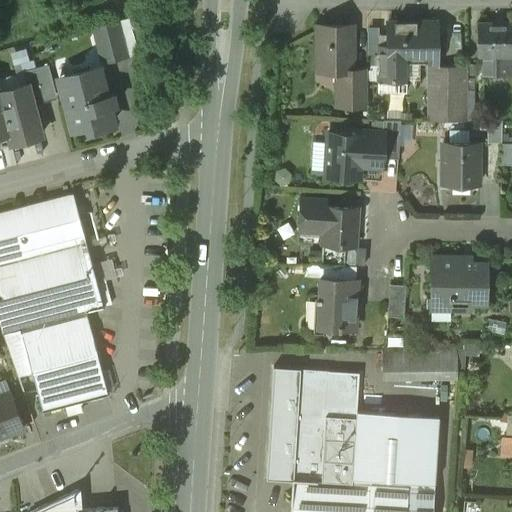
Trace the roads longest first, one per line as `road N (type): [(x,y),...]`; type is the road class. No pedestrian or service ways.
road 1 (secondary): [(216,137),(197,394)]
road 2 (residential): [(511,3),(270,4)]
road 3 (residential): [(216,137),(145,146),(0,185)]
road 4 (residential): [(197,394),(0,473)]
road 5 (secondary): [(225,0),(216,137)]
road 6 (residential): [(511,230),(382,227)]
